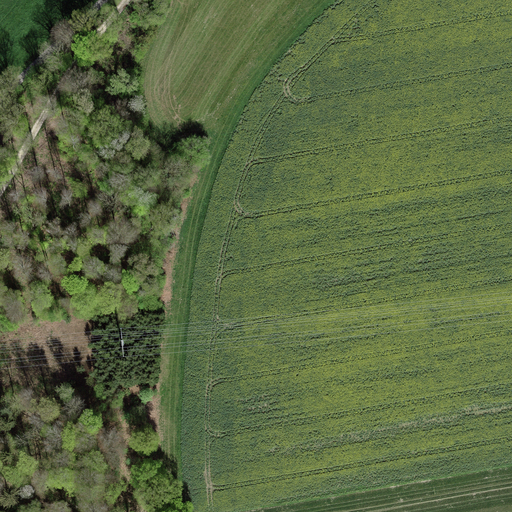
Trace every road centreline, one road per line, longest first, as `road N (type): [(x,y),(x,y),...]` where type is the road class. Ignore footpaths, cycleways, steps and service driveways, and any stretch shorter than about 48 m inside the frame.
road 1 (track): [(125,0),(73,66),(0,192)]
road 2 (track): [(103,0),(0,102)]
